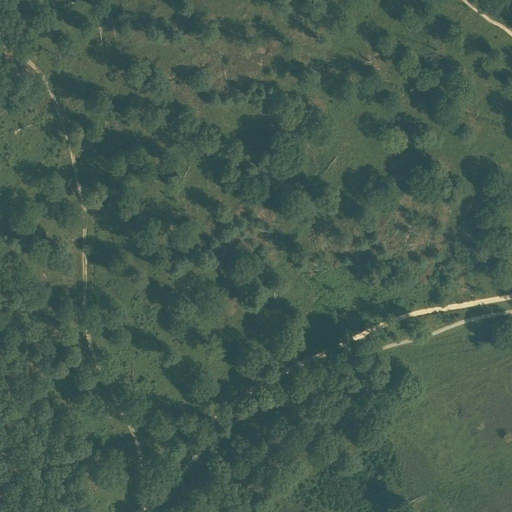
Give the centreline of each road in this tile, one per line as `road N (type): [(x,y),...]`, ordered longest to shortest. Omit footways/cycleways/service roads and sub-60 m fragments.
road 1 (track): [(511,296),(411,314),(272,379),(200,431),(144,503)]
road 2 (unknown): [(511,324),(415,344),(399,387),(334,442),(196,511)]
